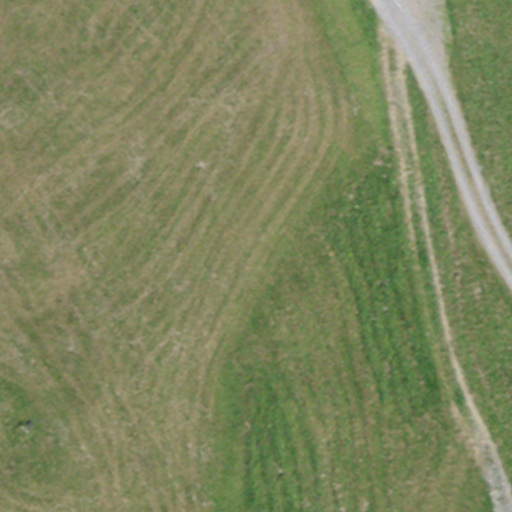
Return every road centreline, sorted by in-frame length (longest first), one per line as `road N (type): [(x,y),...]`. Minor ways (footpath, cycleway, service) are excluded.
road 1 (track): [(499,511),(446,356),(395,71),(398,4)]
road 2 (track): [(395,0),(423,30),(466,173),(511,263)]
